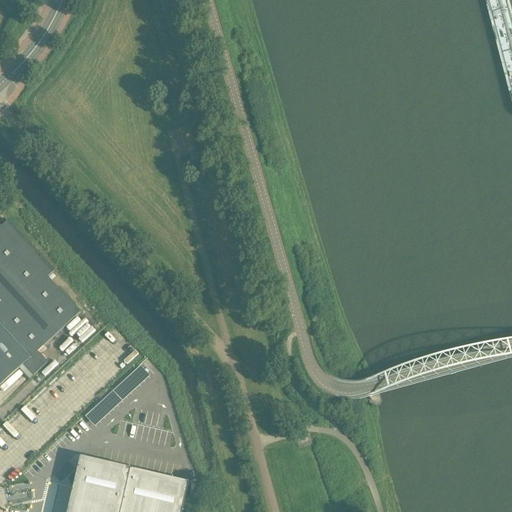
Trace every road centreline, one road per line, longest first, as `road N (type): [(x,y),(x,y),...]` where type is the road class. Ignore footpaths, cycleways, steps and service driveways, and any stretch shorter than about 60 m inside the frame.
road 1 (unclassified): [(207,0),(319,377),(355,392),(511,350)]
road 2 (unclassified): [(380,511),(351,446),(308,428)]
